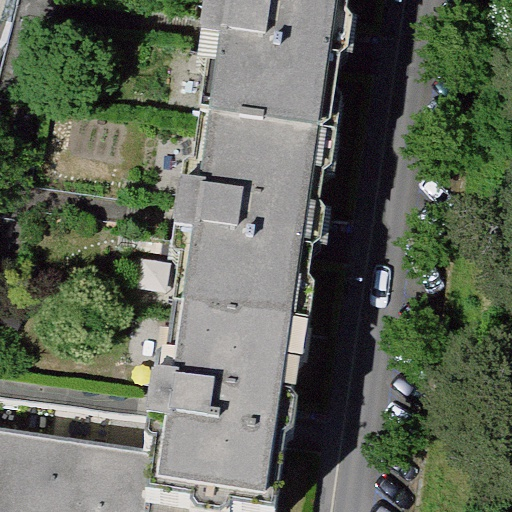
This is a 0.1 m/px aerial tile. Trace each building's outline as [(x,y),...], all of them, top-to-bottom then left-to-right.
[(0,0),(0,83),(20,0),(0,0)] [(336,145),(357,0),(245,0),(245,3),(223,0),(216,50),(239,53),(228,130),(336,145)] [(309,336),(336,145),(228,130),(217,201),(195,197),(187,247),(208,250),(198,320),(309,336)] [(283,511),(309,336),(198,320),(187,392),(168,389),(163,424),(158,458),(150,508),(176,511),(283,511)] [(176,511),(150,508),(158,458),(0,435),(0,511),(176,511)]
